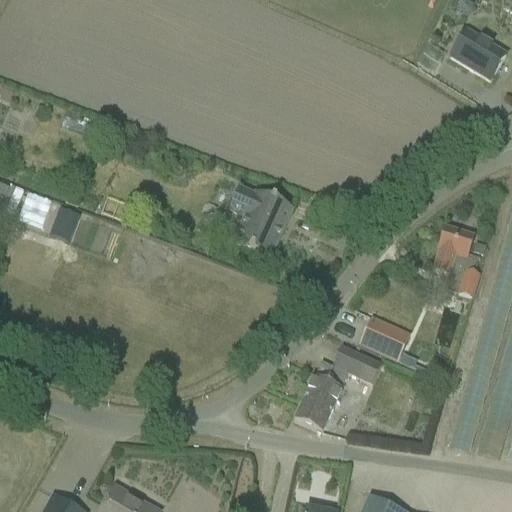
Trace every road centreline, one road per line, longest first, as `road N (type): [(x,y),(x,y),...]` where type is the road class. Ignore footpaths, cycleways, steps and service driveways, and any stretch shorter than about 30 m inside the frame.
road 1 (unclassified): [(201,422),(395,219),(445,179),(511,162)]
road 2 (unclassified): [(511,485),(246,444),(201,422)]
road 3 (unclassified): [(201,422),(101,421),(0,394)]
